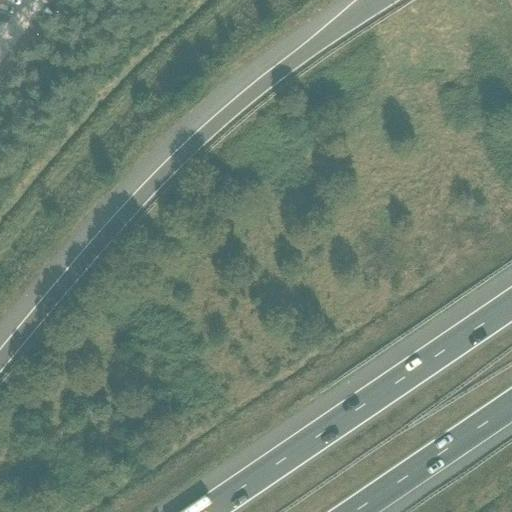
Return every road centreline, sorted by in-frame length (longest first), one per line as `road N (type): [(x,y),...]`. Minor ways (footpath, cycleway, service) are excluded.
road 1 (motorway): [(385,0),(264,83),(184,154),(0,361)]
road 2 (motorway): [(511,307),(209,511)]
road 3 (motorway): [(370,511),(511,414)]
